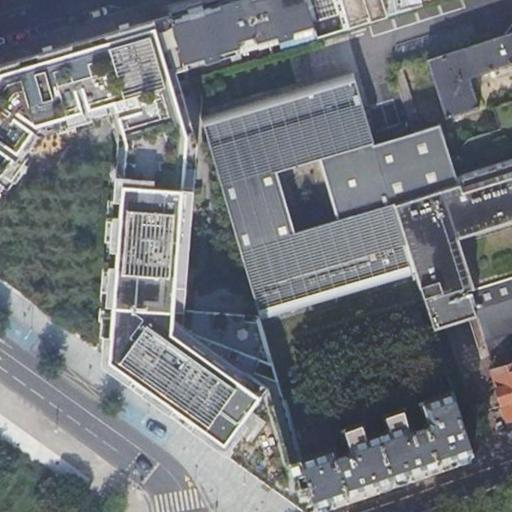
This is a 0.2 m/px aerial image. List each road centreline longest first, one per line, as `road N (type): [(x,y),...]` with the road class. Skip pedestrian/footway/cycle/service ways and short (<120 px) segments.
road 1 (residential): [(189,511),(164,471),(0,347)]
road 2 (unknown): [(511,1),(369,49)]
